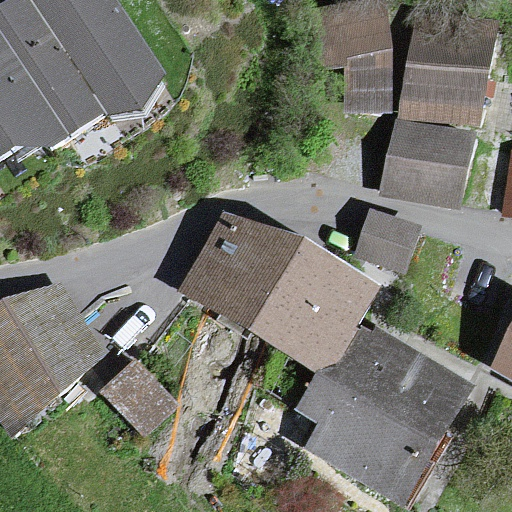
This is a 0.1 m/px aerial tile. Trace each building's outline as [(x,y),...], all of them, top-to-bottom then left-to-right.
[(108,0),(17,0),(0,10),(0,173),(157,82),(108,0)] [(352,0),(333,0),(331,103),(400,104),(402,1),(352,0)] [(497,44),(415,32),(402,116),(485,128),(497,44)] [(479,139),(395,122),(381,192),(465,210),(479,139)] [(425,232),(373,212),(355,258),(407,278),(425,232)] [(379,296),(227,215),(183,296),(335,377),(379,296)] [(97,366),(55,286),(0,314),(0,394),(9,412),(97,366)] [(473,395),(372,335),(311,439),(411,498),(473,395)] [(142,429),(178,409),(148,356),(112,376),(142,429)] [(511,358),(503,373),(511,379),(511,358)]
